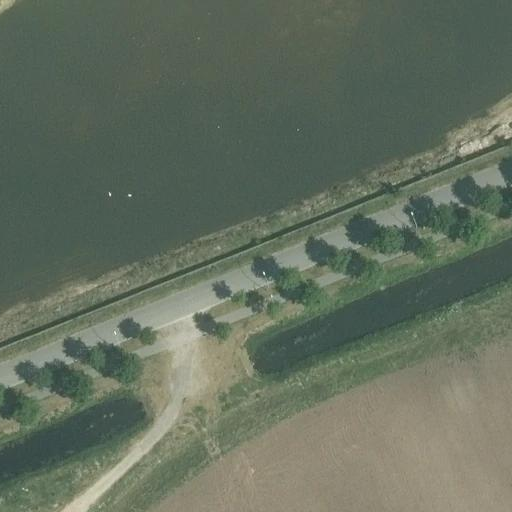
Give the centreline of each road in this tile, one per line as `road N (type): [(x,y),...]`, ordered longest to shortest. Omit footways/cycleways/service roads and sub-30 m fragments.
road 1 (tertiary): [(0,378),(511,173)]
road 2 (track): [(73,511),(165,424),(177,401),(183,357),(172,309)]
